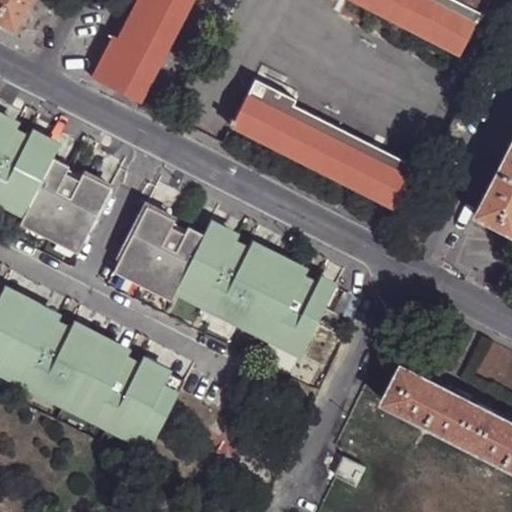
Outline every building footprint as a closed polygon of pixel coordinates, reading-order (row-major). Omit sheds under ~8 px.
[(24,0),(0,0),(0,20),(11,26),(24,0)] [(88,74),(136,99),(187,0),(130,0),(112,35),(107,33),(88,74)] [(432,0),(350,0),(459,55),(476,21),(432,0)] [(432,0),(476,21),(479,14),(481,11),(462,0),(432,0)] [(462,0),(481,11),(479,14),(483,15),(490,0),(462,0)] [(256,78),(249,92),(419,177),(423,170),(294,104),(296,99),(256,78)] [(419,177),(249,92),(232,126),(401,212),(419,177)] [(0,181),(18,141),(22,134),(0,123),(0,181)] [(511,228),(511,132),(471,214),(509,234),(511,228)] [(18,141),(0,181),(0,206),(32,221),(58,165),(64,154),(35,140),(32,148),(18,141)] [(58,165),(32,221),(26,232),(85,260),(117,193),(88,179),(85,187),(71,180),(75,173),(58,165)] [(185,294),(211,238),(195,230),(191,238),(178,231),(181,224),(153,210),(121,277),(180,305),(185,294)] [(250,325),(281,257),(258,246),(255,254),(241,247),(245,240),(216,226),(211,238),(185,294),(250,325)] [(281,257),(250,325),(311,354),(343,287),(327,279),(324,287),(310,280),(314,273),(281,257)] [(0,375),(7,379),(38,311),(11,298),(8,305),(0,301),(0,375)] [(78,412),(111,345),(81,331),(78,339),(64,332),(68,325),(38,311),(7,379),(78,412)] [(111,345),(78,412),(148,446),(154,434),(168,441),(195,385),(152,364),(148,372),(134,365),(138,358),(111,345)] [(266,360),(291,371),(297,355),(273,345),(266,360)] [(466,443),(486,405),(405,363),(384,401),(466,443)] [(511,466),(511,418),(486,405),(466,443),(511,466)] [(348,452),(345,458),(354,462),(355,455),(348,452)] [(345,458),(344,457),(336,475),(356,486),(366,467),(354,462),(345,458)]
